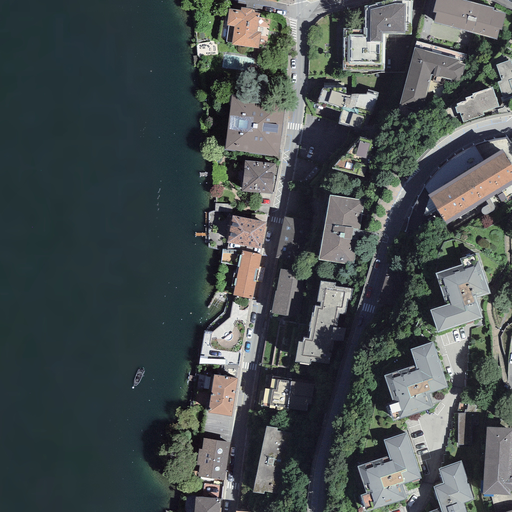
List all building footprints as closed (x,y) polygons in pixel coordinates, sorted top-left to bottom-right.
[(377,0),(364,4),(363,26),(363,31),(385,31),(411,30),(411,0),(377,0)] [(434,0),(432,8),(435,9),(433,19),(495,36),(498,26),(501,27),(506,11),(494,8),(494,5),(475,0),(434,0)] [(240,15),(229,13),(227,30),(234,31),(232,49),(259,53),(261,37),(257,36),(260,18),(252,16),(252,13),(241,12),(240,15)] [(343,25),(342,67),(384,68),(385,31),(363,31),(363,26),(343,25)] [(469,52),(416,38),(399,104),(423,110),(432,74),(461,81),(469,52)] [(511,62),(510,57),(496,62),(501,79),(497,80),(502,95),(511,92),(511,62)] [(346,84),(322,83),(316,103),(340,111),(337,123),(351,127),(360,130),(374,134),(386,93),(367,87),(366,91),(346,91),(346,84)] [(457,103),(454,104),(456,111),(459,110),(463,121),(484,115),(483,111),(499,106),(492,84),(473,90),(473,92),(465,94),(466,97),(456,100),(457,103)] [(230,90),(223,146),(278,153),(285,97),(230,90)] [(374,134),(360,130),(332,165),(363,176),(374,134)] [(511,162),(504,148),(430,192),(446,220),(511,179),(511,162)] [(245,157),(242,187),(272,191),(275,160),(245,157)] [(364,198),(329,188),(318,255),(353,263),(364,198)] [(267,219),(233,212),(227,239),(261,246),(267,219)] [(311,219),(284,214),(276,255),(303,260),(311,219)] [(461,261),(435,270),(446,301),(430,306),(437,329),(482,314),(476,296),(491,291),(477,249),(459,255),(461,261)] [(248,252),(236,250),(228,296),(240,298),(248,252)] [(306,270),(280,265),(271,310),(297,315),(306,270)] [(377,299),(398,305),(407,274),(386,268),(377,299)] [(335,279),(321,276),(317,296),(320,297),(319,301),(315,300),(314,307),(311,306),(308,325),(310,325),(309,333),(304,332),(303,337),(299,336),(295,358),(329,365),(334,339),(343,340),(346,326),(336,324),(339,312),(345,313),(348,298),(351,299),(353,286),(335,282),(335,279)] [(415,361),(383,371),(392,398),(386,400),(392,417),(432,404),(428,390),(448,383),(433,338),(410,346),(415,361)] [(238,375),(213,371),(207,409),(231,413),(238,375)] [(314,383),(291,376),(287,405),(307,410),(308,402),(311,402),(314,383)] [(478,412),(458,412),(458,443),(472,443),(472,425),(478,425),(478,412)] [(277,423),(266,421),(252,490),(263,492),(264,488),(281,491),(293,429),(277,426),(277,423)] [(511,425),(487,424),(483,490),(510,491),(510,488),(511,487),(511,425)] [(388,452),(357,462),(365,489),(360,491),(365,508),(406,495),(401,480),(421,474),(407,429),(383,437),(388,452)] [(230,440),(203,436),(202,446),(199,446),(196,462),(199,462),(197,474),(224,478),(230,440)] [(443,479),(433,482),(440,504),(446,511),(467,511),(463,499),(474,496),(461,457),(438,464),(443,479)] [(219,511),(221,496),(194,493),(192,511),(219,511)]
